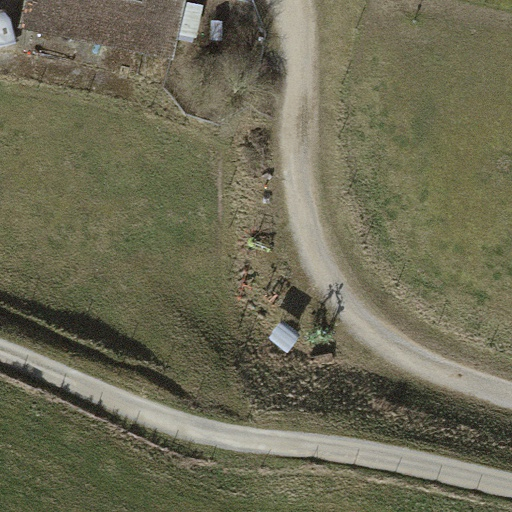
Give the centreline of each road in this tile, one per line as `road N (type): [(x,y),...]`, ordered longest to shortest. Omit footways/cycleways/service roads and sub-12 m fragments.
road 1 (track): [(511,486),(364,452),(194,430),(0,350)]
road 2 (track): [(311,0),(293,151),(307,243),(336,298),(385,345),(466,386),(511,399)]
